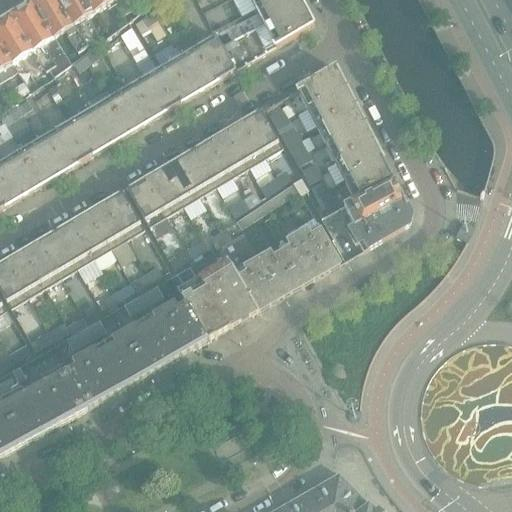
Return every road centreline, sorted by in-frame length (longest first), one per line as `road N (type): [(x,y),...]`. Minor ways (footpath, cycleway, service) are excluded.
road 1 (residential): [(345,37),(432,198),(430,236),(286,321),(241,363)]
road 2 (residential): [(0,242),(345,37)]
road 3 (residential): [(241,363),(0,492)]
road 4 (secondary): [(452,329),(412,361),(396,415),(409,463),(454,511)]
road 5 (residential): [(234,511),(302,465),(311,430),(302,401),(284,383),(241,363)]
